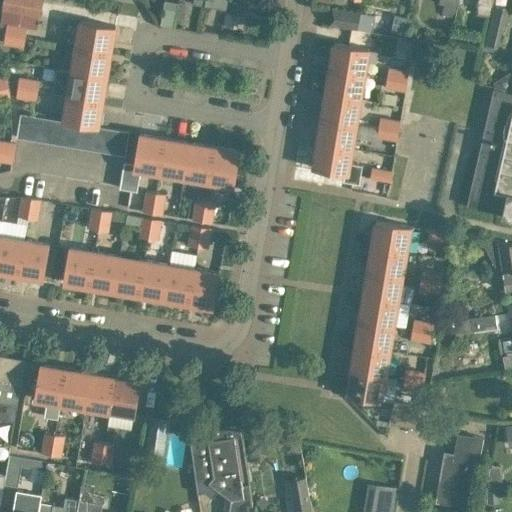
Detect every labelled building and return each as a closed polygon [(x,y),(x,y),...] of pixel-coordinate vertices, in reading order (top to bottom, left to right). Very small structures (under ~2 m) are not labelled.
[(3,0),(2,10),(40,17),(42,0),(3,0)] [(162,0),(159,18),(182,21),(185,0),(183,0),(162,0)] [(193,4),(195,4),(194,9),(199,10),(200,5),(202,5),(202,0),(193,0),(193,3),(193,4)] [(205,0),(205,4),(226,9),(228,0),(205,0)] [(249,0),(230,0),(227,11),(240,15),(245,16),(250,0),(249,0)] [(459,0),(444,0),(444,4),(442,14),(456,17),(459,0)] [(476,0),(476,4),(477,12),(491,15),(494,6),(491,5),(492,0),(476,0)] [(485,43),(486,43),(495,45),(498,46),(507,9),(494,6),(491,15),(485,43)] [(330,23),(356,27),(359,12),(333,7),(330,23)] [(360,11),(358,28),(373,30),(376,14),(360,11)] [(395,14),(392,30),(404,32),(408,16),(395,14)] [(81,19),(77,44),(112,50),(116,26),(116,25),(97,21),(81,19)] [(7,22),(5,32),(25,36),(27,26),(7,22)] [(23,46),(25,36),(5,32),(3,43),(23,46)] [(335,43),(331,66),(367,72),(371,47),(334,41),(334,42),(335,43)] [(107,75),(112,50),(77,44),(73,69),(107,75)] [(326,91),(363,97),(367,72),(331,66),(326,91)] [(389,66),(387,77),(407,80),(409,70),(389,66)] [(107,75),(73,69),(69,94),(103,100),(107,75)] [(0,77),(0,87),(8,86),(6,76),(0,77)] [(17,86),(37,89),(39,78),(19,76),(17,86)] [(405,90),(407,80),(387,77),(385,87),(405,90)] [(8,86),(0,87),(0,98),(11,96),(8,86)] [(36,99),(37,89),(17,86),(16,97),(36,99)] [(511,91),(494,87),(467,204),(503,212),(502,214),(511,216),(511,91)] [(358,123),(363,97),(326,91),(322,117),(358,123)] [(103,100),(69,94),(65,120),(99,126),(100,124),(99,124),(103,100)] [(99,126),(65,120),(21,113),(17,136),(126,154),(130,131),(106,127),(99,126)] [(380,116),(379,126),(399,129),(400,119),(380,116)] [(376,140),(377,136),(379,126),(358,123),(322,117),(318,141),(354,147),(356,136),(376,140)] [(377,136),(397,140),(399,129),(379,126),(377,136)] [(141,168),(159,171),(165,137),(142,133),(142,132),(140,132),(135,162),(125,160),(120,186),(137,189),(141,168)] [(159,171),(185,176),(191,141),(165,137),(159,171)] [(0,139),(0,149),(15,152),(16,142),(0,139)] [(185,176),(210,180),(216,145),(191,141),(185,176)] [(360,182),(363,163),(351,161),(354,147),(318,141),(314,165),(313,166),(345,172),(344,180),(360,182)] [(216,145),(210,180),(235,184),(241,149),(239,149),(216,145)] [(0,159),(13,161),(15,152),(0,149),(0,159)] [(373,166),(371,176),(391,179),(392,170),(373,166)] [(153,211),(156,192),(146,190),(142,209),(153,211)] [(166,193),(156,192),(153,211),(163,213),(166,193)] [(0,269),(19,273),(25,238),(29,216),(32,197),(22,195),(19,215),(18,221),(2,219),(0,233),(0,269)] [(41,198),(32,197),(29,216),(38,218),(41,198)] [(202,220),(206,200),(195,198),(192,218),(202,220)] [(62,217),(63,200),(48,199),(46,216),(62,217)] [(216,202),(206,200),(202,220),(213,221),(216,202)] [(90,226),(99,228),(103,208),(93,207),(90,226)] [(112,210),(103,208),(99,228),(109,230),(112,210)] [(139,235),(149,237),(152,217),(142,215),(139,235)] [(162,218),(152,217),(149,237),(159,238),(162,218)] [(376,220),(373,244),(407,250),(412,225),(376,219),(376,220)] [(198,246),(201,225),(191,224),(188,244),(198,246)] [(208,247),(209,240),(225,243),(227,229),(211,227),(201,225),(198,246),(208,247)] [(448,240),(450,231),(430,228),(429,237),(448,240)] [(511,241),(499,239),(474,234),(473,243),(500,247),(506,289),(511,288),(511,241)] [(50,242),(25,238),(19,273),(44,277),(50,242)] [(403,275),(407,250),(373,244),(368,269),(403,275)] [(70,245),(67,261),(64,280),(89,285),(95,250),(70,245)] [(89,285),(114,289),(120,254),(95,250),(89,285)] [(114,289),(139,293),(145,258),(120,254),(114,289)] [(139,293),(164,297),(170,262),(145,258),(139,293)] [(164,297),(189,302),(195,267),(170,262),(164,297)] [(220,271),(195,267),(189,302),(214,306),(220,271)] [(399,300),(403,275),(368,269),(364,294),(399,300)] [(423,269),(421,279),(441,282),(443,272),(423,269)] [(439,292),(441,282),(421,279),(419,289),(439,292)] [(395,325),(399,300),(364,294),(360,319),(395,325)] [(452,297),(451,311),(463,312),(463,298),(452,297)] [(495,313),(467,317),(468,331),(497,327),(495,313)] [(414,318),(412,328),(432,331),(433,321),(414,318)] [(360,319),(355,344),(390,350),(395,325),(360,319)] [(432,331),(412,328),(411,338),(430,341),(432,331)] [(511,351),(511,338),(503,340),(505,352),(511,351)] [(355,344),(351,369),(386,375),(390,350),(355,344)] [(0,400),(18,404),(22,378),(26,359),(24,358),(24,359),(0,355),(0,400)] [(44,415),(57,417),(66,367),(43,363),(43,362),(41,362),(38,382),(27,380),(26,390),(31,391),(31,393),(36,394),(35,397),(47,399),(44,415)] [(61,401),(85,406),(92,371),(66,367),(57,417),(58,417),(61,401)] [(405,368),(404,378),(424,381),(426,371),(405,368)] [(382,400),(386,375),(351,369),(347,392),(347,394),(382,400)] [(117,375),(92,371),(85,406),(111,410),(117,375)] [(140,379),(117,375),(111,410),(136,415),(139,399),(142,379),(140,379)] [(402,388),(423,391),(424,381),(404,378),(402,388)] [(18,404),(0,400),(0,415),(15,418),(18,404)] [(390,422),(402,424),(406,403),(394,401),(390,422)] [(417,427),(420,405),(406,403),(402,424),(417,427)] [(168,429),(171,417),(158,415),(146,413),(145,420),(150,421),(146,443),(165,447),(168,429)] [(171,417),(168,429),(190,432),(188,420),(171,417)] [(253,505),(249,482),(241,429),(232,428),(188,420),(190,432),(198,492),(205,491),(210,495),(215,488),(216,489),(217,487),(231,497),(231,499),(229,511),(268,511),(258,511),(253,505)] [(51,453),(54,433),(44,431),(41,451),(51,453)] [(480,456),(483,436),(458,432),(455,451),(445,450),(436,499),(466,505),(475,455),(480,456)] [(65,434),(54,433),(51,453),(62,455),(62,453),(63,446),(65,434)] [(100,462),(104,441),(94,440),(90,460),(100,462)] [(114,443),(104,441),(100,462),(111,464),(114,443)] [(45,468),(47,460),(10,454),(6,474),(5,483),(17,485),(18,486),(22,465),(32,467),(45,469),(45,468)] [(47,460),(45,468),(51,469),(55,466),(56,461),(47,460)] [(489,464),(491,484),(502,483),(500,462),(489,464)] [(82,483),(80,498),(77,511),(101,511),(106,488),(82,483)] [(39,511),(41,501),(42,493),(17,489),(12,511),(39,511)] [(488,489),(488,498),(499,498),(499,489),(488,489)] [(77,511),(80,498),(66,496),(64,505),(41,501),(39,511),(77,511)] [(312,511),(309,496),(293,499),(295,511),(312,511)]
